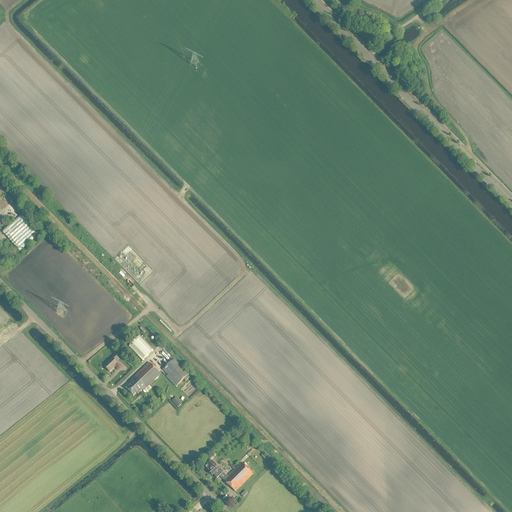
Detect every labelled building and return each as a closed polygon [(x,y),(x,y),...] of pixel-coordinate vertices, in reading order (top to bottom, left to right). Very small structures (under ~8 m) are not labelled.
[(23,215),(2,231),(19,252),(39,235),(23,215)] [(142,361),(153,351),(139,336),(129,347),(142,361)] [(116,362),(119,359),(115,356),(112,359),(104,367),(110,373),(114,368),(115,369),(119,365),(116,362)] [(168,376),(167,377),(176,387),(189,376),(175,360),(164,371),(168,376)] [(161,375),(150,363),(130,383),(132,385),(127,390),(133,397),(137,394),(138,395),(142,391),(143,392),(146,389),(146,390),(161,375)] [(234,492),(252,475),(242,464),(225,479),(221,475),(223,473),(219,469),(212,462),(211,463),(208,465),(208,466),(206,468),(210,472),(209,473),(211,476),(212,475),(216,479),(219,476),(234,492)]
